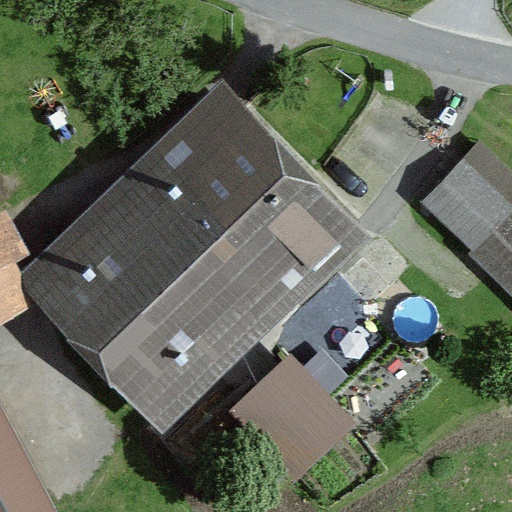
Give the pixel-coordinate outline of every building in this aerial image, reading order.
[(53,289),(163,404),(195,373),(179,356),(329,213),(235,115),(53,289)] [(469,248),(511,206),(462,159),(421,200),(469,248)] [(511,205),(511,206),(469,248),(511,288),(511,205)] [(0,259),(0,304),(18,295),(0,259)] [(300,366),(245,417),(293,468),(348,418),(300,366)] [(0,511),(33,511),(38,510),(0,439),(0,511)]
